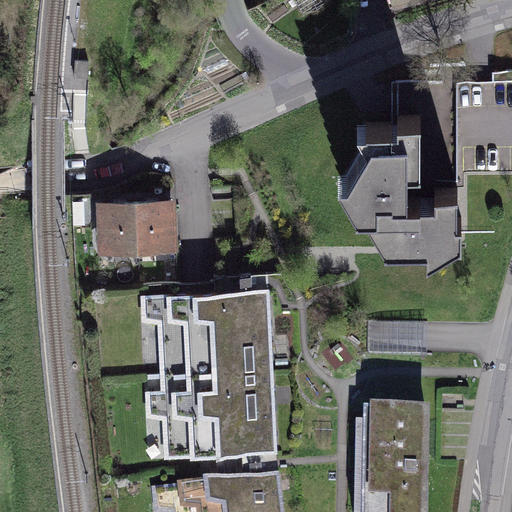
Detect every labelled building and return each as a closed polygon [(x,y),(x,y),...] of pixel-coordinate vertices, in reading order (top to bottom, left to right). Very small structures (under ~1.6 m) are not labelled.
[(76,57),(75,76),(87,77),(89,77),(90,58),(76,57)] [(417,164),(415,115),(393,115),(392,121),(352,123),(360,133),(342,172),(329,175),(351,209),(367,211),(385,243),(427,242),(429,256),(463,236),(461,215),(455,214),(456,186),(436,187),(436,194),(400,194),(401,176),(402,163),(417,164)] [(179,243),(176,190),(96,194),(99,247),(179,243)] [(272,452),(266,290),(189,293),(158,294),(141,295),(142,318),(159,317),(162,390),(145,390),(146,416),(163,415),(165,456),(190,455),(214,454),(272,452)] [(429,511),(432,408),(369,406),(366,511),(429,511)] [(280,511),(277,477),(200,485),(169,488),(152,490),(154,511),(162,511),(172,511),(280,511)]
